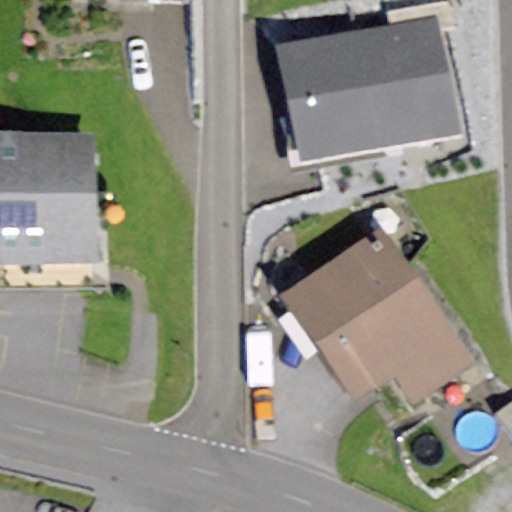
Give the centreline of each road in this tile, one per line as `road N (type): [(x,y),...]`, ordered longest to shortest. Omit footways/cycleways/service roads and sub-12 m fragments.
road 1 (residential): [(217,476),(220,0)]
road 2 (tertiary): [(0,424),(217,476)]
